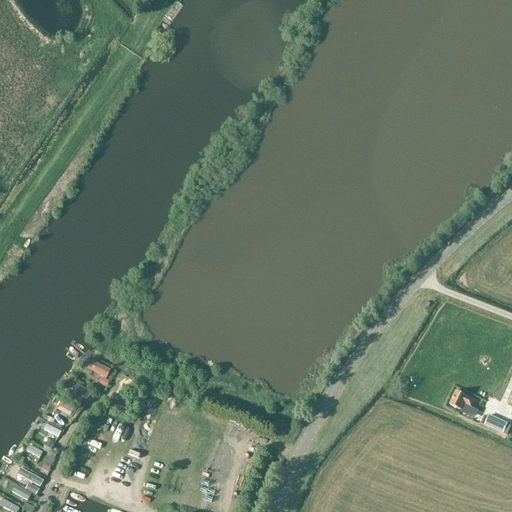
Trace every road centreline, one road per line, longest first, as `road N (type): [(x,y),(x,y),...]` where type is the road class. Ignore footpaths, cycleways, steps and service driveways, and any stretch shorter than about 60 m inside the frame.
road 1 (tertiary): [(511,193),(457,239),(375,330),(320,412),(272,511)]
road 2 (track): [(143,511),(53,473),(82,408)]
